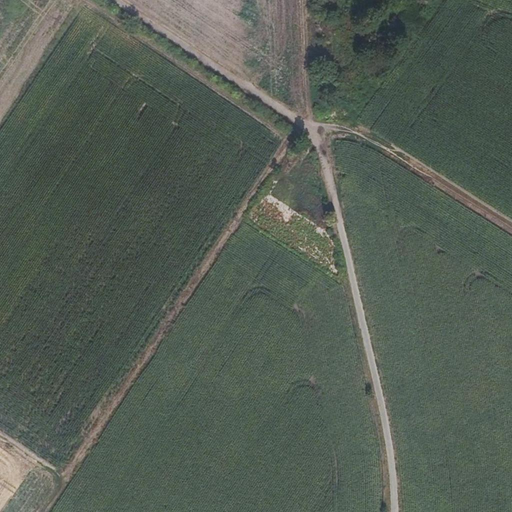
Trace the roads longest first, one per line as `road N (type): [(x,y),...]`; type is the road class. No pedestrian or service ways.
road 1 (track): [(44,511),(304,121)]
road 2 (track): [(393,511),(393,469),(317,128)]
road 3 (track): [(290,141),(79,0)]
road 4 (track): [(120,0),(317,128)]
road 5 (track): [(317,128),(358,138),(511,233)]
road 6 (track): [(358,138),(455,0)]
road 7 (track): [(317,128),(303,0)]
